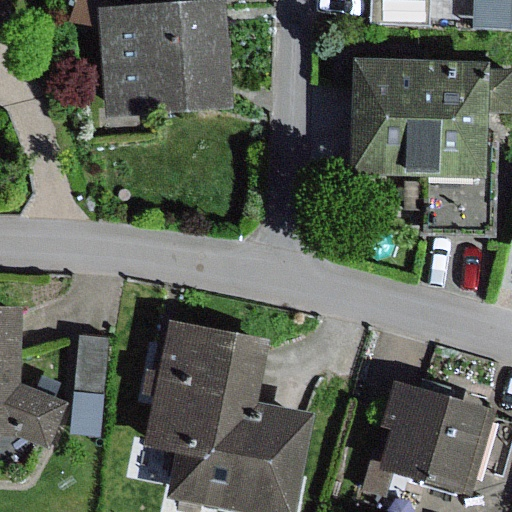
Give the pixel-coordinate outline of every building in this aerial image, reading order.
[(21,0),(0,0),(0,31),(28,25),(21,0)] [(234,109),(227,0),(188,0),(138,3),(99,6),(106,117),(234,109)] [(431,0),(371,0),(371,26),(430,28),(431,0)] [(492,63),(355,60),(352,174),(424,176),(423,235),(495,237),(496,169),(489,169),(490,116),(511,116),(511,69),(492,69),(492,63)] [(23,307),(0,306),(0,435),(16,436),(50,450),(69,404),(21,385),(23,307)] [(270,340),(170,321),(160,372),(149,370),(144,395),(154,397),(144,448),(177,454),(169,498),(239,511),(297,511),(316,415),(258,403),(270,340)] [(110,339),(80,336),(75,393),(105,395),(110,339)] [(498,410),(395,382),(383,426),(391,428),(385,451),(379,472),(392,475),(474,498),(498,410)] [(379,472),(385,451),(372,448),(362,491),(385,498),(392,475),(379,472)]
